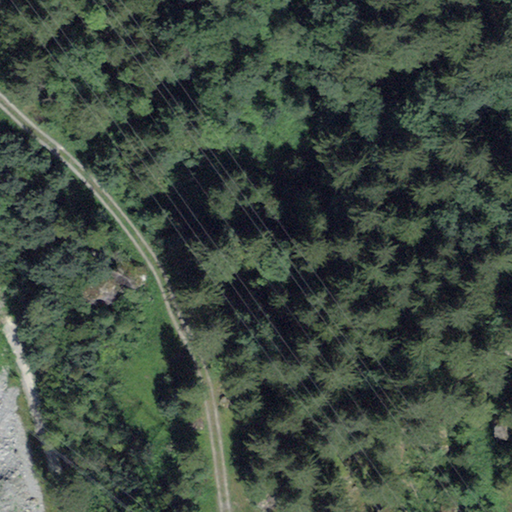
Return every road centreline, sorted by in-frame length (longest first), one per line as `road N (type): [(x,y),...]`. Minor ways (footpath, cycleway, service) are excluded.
road 1 (track): [(225,511),(206,379),(138,239),(70,160),(0,97)]
road 2 (track): [(66,511),(0,311)]
